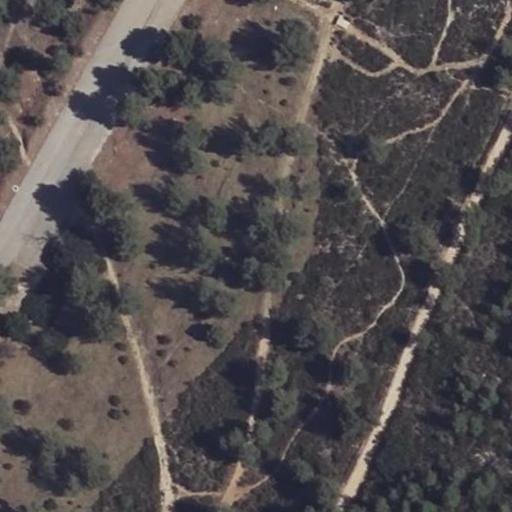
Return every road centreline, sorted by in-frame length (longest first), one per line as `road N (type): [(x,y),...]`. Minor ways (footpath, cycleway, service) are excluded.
road 1 (track): [(340,511),(511,130)]
road 2 (unclassified): [(157,0),(0,266)]
